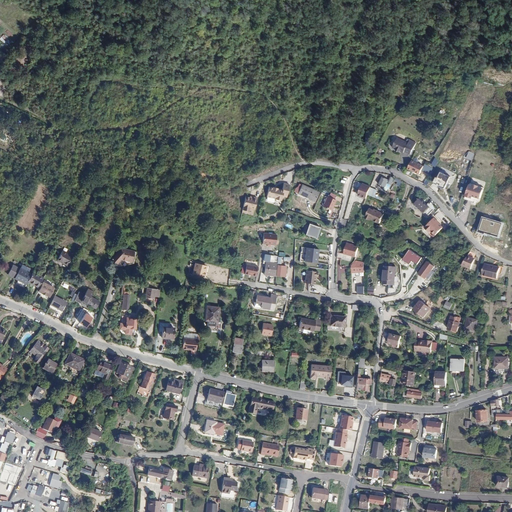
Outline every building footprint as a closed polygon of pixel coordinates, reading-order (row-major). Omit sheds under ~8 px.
[(0,37),(0,39),(6,43),(9,38),(2,34),(0,37)] [(402,150),(406,152),(406,151),(412,154),(417,143),(411,140),(409,143),(398,138),(394,148),(397,149),(398,152),(402,152),(402,150)] [(440,186),(445,188),(448,182),(451,176),(442,172),(439,178),(437,177),(434,182),(438,185),(439,183),(441,184),(440,186)] [(394,178),(390,176),(388,180),(381,177),(378,184),(389,189),(394,178)] [(271,187),(266,186),(264,196),(273,198),(274,200),(278,201),(280,200),(281,200),(282,196),(286,197),(289,184),(281,183),(280,189),(275,188),(275,187),(271,186),(271,187)] [(475,195),(482,197),(485,188),(480,187),(480,185),(475,183),(475,185),(472,184),(468,195),(474,197),(475,195)] [(313,190),(302,185),(298,194),(309,199),(317,202),(321,193),(313,190)] [(370,188),(362,185),(358,196),(366,199),(367,196),(370,188)] [(367,196),(373,199),(377,191),(370,188),(367,196)] [(242,210),(248,211),(249,208),(254,209),(257,198),(252,196),(252,198),(249,197),(245,196),(242,210)] [(323,207),(331,211),(336,200),(328,196),(323,207)] [(420,198),(414,204),(424,213),(430,208),(420,198)] [(373,221),(376,222),(380,212),(373,209),(372,210),(369,209),(366,217),(371,220),(371,218),(373,219),(373,221)] [(380,212),(376,222),(380,223),(384,213),(380,212)] [(432,230),(437,235),(445,226),(440,222),(438,220),(439,219),(436,216),(427,226),(426,227),(431,232),(432,230)] [(499,237),(503,224),(484,219),(480,231),(499,237)] [(309,224),(305,235),(316,239),(320,228),(309,224)] [(263,234),(262,244),(275,245),(276,235),(263,234)] [(354,246),(346,244),(344,255),(356,257),(358,247),(354,246)] [(135,251),(121,248),(110,260),(116,265),(133,262),(135,251)] [(318,250),(305,248),(303,262),(316,263),(318,250)] [(411,261),(417,265),(422,258),(409,249),(402,260),(409,265),(411,261)] [(71,255),(62,250),(56,259),(66,264),(71,255)] [(476,259),(469,256),(463,265),(472,269),(476,259)] [(435,266),(428,261),(419,274),(426,279),(435,266)] [(264,275),(276,276),(276,263),(265,262),(264,275)] [(355,272),(365,272),(365,262),(357,262),(351,265),(351,268),(355,268),(355,272)] [(192,273),(205,277),(206,271),(205,271),(206,266),(195,263),(192,273)] [(19,269),(31,274),(32,272),(33,270),(22,264),(19,269)] [(258,267),(247,264),(245,273),(256,276),(258,267)] [(485,264),(483,275),(498,279),(500,268),(485,264)] [(7,275),(14,279),(19,269),(13,265),(7,275)] [(276,276),(286,277),(286,266),(277,265),(276,276)] [(396,267),(385,266),(383,284),(394,285),(396,267)] [(18,282),(26,286),(28,281),(31,274),(19,269),(14,279),(18,281),(18,282)] [(318,273),(306,271),(305,284),(315,285),(316,278),(317,278),(318,273)] [(28,281),(39,287),(41,283),(43,277),(32,272),(31,274),(28,281)] [(43,283),(40,289),(39,291),(42,293),(46,295),(46,294),(49,296),(54,287),(43,282),(43,283)] [(156,288),(148,286),(146,294),(154,296),(156,288)] [(87,289),(85,294),(81,301),(93,307),(96,299),(89,296),(92,291),(87,289)] [(85,294),(79,292),(75,301),(80,303),(81,301),(85,294)] [(55,295),(50,304),(62,309),(66,301),(55,295)] [(271,301),(272,298),(256,295),(255,303),(261,304),(260,308),(269,309),(270,302),(274,303),(274,302),(271,301)] [(420,300),(414,308),(418,312),(417,313),(423,318),(431,309),(420,300)] [(219,307),(207,306),(205,320),(218,322),(219,307)] [(127,325),(127,328),(132,329),(132,325),(135,325),(135,316),(129,316),(129,311),(123,310),(122,324),(127,325)] [(249,312),(240,310),(238,318),(243,319),(244,315),(248,316),(249,312)] [(345,316),(330,315),(329,326),(345,327),(345,316)] [(457,318),(451,316),(447,329),(457,332),(459,326),(461,327),(462,323),(456,321),(457,318)] [(313,331),(315,321),(300,318),(299,328),(313,331)] [(478,320),(469,318),(466,329),(475,332),(478,320)] [(262,323),(261,335),(271,336),(273,324),(262,323)] [(173,325),(162,324),(161,335),(172,336),(173,325)] [(401,336),(391,334),(389,343),(395,345),(395,347),(398,348),(401,336)] [(197,339),(183,338),(182,349),(196,350),(197,339)] [(31,353),(39,342),(38,341),(30,352),(31,353)] [(427,342),(424,341),(420,341),(420,342),(415,342),(414,351),(431,353),(432,341),(427,341),(427,342)] [(42,344),(39,342),(31,353),(35,356),(43,346),(41,345),(42,344)] [(242,346),(233,344),(232,351),(240,353),(242,346)] [(48,349),(43,345),(43,346),(35,356),(34,361),(37,364),(48,349)] [(83,361),(69,354),(64,365),(78,371),(83,361)] [(359,356),(356,390),(367,391),(367,384),(370,384),(371,379),(360,378),(360,374),(362,374),(363,369),(364,369),(365,357),(359,356)] [(508,357),(495,357),(495,368),(508,369),(508,357)] [(56,364),(47,359),(42,368),(51,373),(56,364)] [(464,359),(451,359),(450,370),(464,371),(464,359)] [(105,373),(103,377),(108,379),(112,366),(106,364),(106,363),(100,361),(97,370),(105,373)] [(120,362),(116,371),(119,373),(128,377),(132,367),(120,362)] [(318,372),(318,376),(325,377),(325,379),(329,379),(331,367),(312,363),(311,370),(318,372)] [(405,378),(415,380),(416,371),(404,369),(403,376),(405,376),(405,378)] [(154,375),(146,371),(139,387),(148,390),(154,375)] [(446,372),(436,372),(435,383),(435,384),(446,385),(446,372)] [(390,378),(390,376),(380,373),(379,380),(388,382),(388,384),(393,385),(395,379),(390,378)] [(354,376),(342,375),(341,385),(353,386),(354,376)] [(183,384),(169,379),(167,388),(180,393),(183,384)] [(42,392),(33,388),(29,398),(37,402),(42,392)] [(421,398),(422,390),(404,388),(403,396),(421,398)] [(221,404),(223,392),(208,389),(206,401),(221,404)] [(236,395),(225,393),(223,404),(233,406),(236,395)] [(73,405),(76,398),(69,394),(66,401),(73,405)] [(274,402),(251,397),(248,413),(255,415),(257,407),(268,410),(268,411),(272,412),(274,402)] [(177,405),(167,403),(164,416),(173,418),(174,411),(176,412),(177,405)] [(307,410),(296,409),(295,419),(306,421),(307,410)] [(487,409),(476,411),(478,422),(488,420),(487,409)] [(511,411),(510,411),(510,414),(497,413),(497,417),(496,419),(511,419),(511,411)] [(340,428),(347,430),(351,431),(352,426),(351,426),(352,422),(352,417),(342,415),(340,428)] [(55,421),(46,417),(42,427),(51,431),(55,421)] [(396,429),(397,419),(386,417),(386,419),(380,418),(379,426),(396,429)] [(417,430),(418,421),(413,421),(413,420),(409,419),(406,419),(406,418),(402,418),(400,428),(417,430)] [(222,435),(224,424),(216,423),(216,422),(206,420),(204,433),(214,434),(222,435)] [(442,432),(443,422),(428,421),(427,431),(442,432)] [(47,430),(39,426),(35,433),(43,437),(47,430)] [(98,432),(89,428),(84,438),(93,442),(98,432)] [(340,428),(337,428),(333,446),(344,448),(345,439),(347,439),(347,434),(346,434),(347,430),(340,428)] [(15,434),(6,431),(2,442),(12,445),(15,434)] [(133,438),(118,434),(117,442),(132,445),(133,438)] [(254,442),(239,440),(237,449),(241,450),(240,451),(251,452),(254,442)] [(373,453),(373,457),(384,459),(386,443),(376,441),(374,453),(373,453)] [(412,443),(409,442),(401,441),(399,441),(398,456),(408,457),(409,450),(411,451),(412,443)] [(279,446),(263,443),(261,454),(264,455),(265,454),(277,456),(279,446)] [(306,459),(310,459),(312,449),(307,449),(307,450),(294,448),(293,458),(294,460),(296,461),(298,460),(298,459),(301,459),(301,460),(305,460),(306,459)] [(437,449),(425,448),(424,457),(436,458),(437,449)] [(65,454),(47,449),(45,455),(49,456),(47,465),(62,468),(65,454)] [(342,459),(343,459),(343,455),(330,453),(329,465),(340,467),(341,462),(342,459)] [(209,467),(203,466),(203,467),(198,466),(194,466),(192,476),(207,478),(209,467)] [(415,474),(430,477),(430,476),(429,475),(430,469),(416,467),(415,474)] [(20,479),(24,471),(18,468),(14,476),(20,479)] [(88,477),(90,473),(81,468),(79,472),(88,477)] [(148,475),(171,481),(174,471),(163,468),(163,472),(160,472),(160,470),(153,469),(152,470),(149,469),(148,475)] [(380,469),(370,468),(368,478),(374,478),(375,477),(379,478),(380,469)] [(398,471),(390,470),(390,477),(397,479),(398,471)] [(60,476),(53,474),(49,486),(60,489),(62,482),(59,481),(60,476)] [(509,478),(498,476),(496,486),(508,488),(509,478)] [(292,480),(282,478),(279,492),(289,493),(290,490),(292,480)] [(232,482),(223,480),(221,492),(229,494),(230,490),(236,491),(237,482),(232,482)] [(163,481),(162,491),(168,492),(170,483),(163,481)] [(45,487),(36,483),(32,494),(41,497),(45,487)] [(327,500),(329,491),(325,490),(326,488),(321,487),(321,489),(318,488),(313,488),(312,497),(324,499),(327,500)] [(287,497),(278,495),(276,509),(286,511),(288,500),(287,500),(287,497)] [(360,508),(369,509),(370,502),(371,496),(362,495),(360,508)] [(386,497),(371,495),(371,496),(370,502),(385,504),(386,497)] [(408,511),(410,499),(393,497),(393,499),(392,499),(391,502),(393,502),(392,508),(405,510),(404,511),(408,511)] [(65,511),(68,503),(61,501),(57,511),(65,511)] [(158,511),(160,501),(149,501),(148,511),(158,511)]
